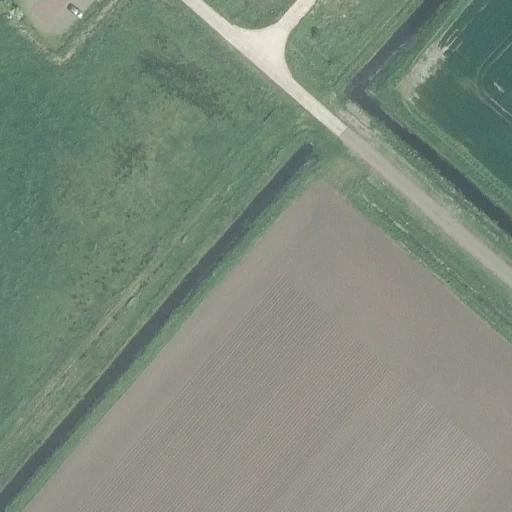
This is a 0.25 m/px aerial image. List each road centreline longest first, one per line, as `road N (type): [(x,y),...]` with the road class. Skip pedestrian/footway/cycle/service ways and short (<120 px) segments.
road 1 (unknown): [(0,442),(302,98)]
road 2 (unclassified): [(511,280),(188,0)]
